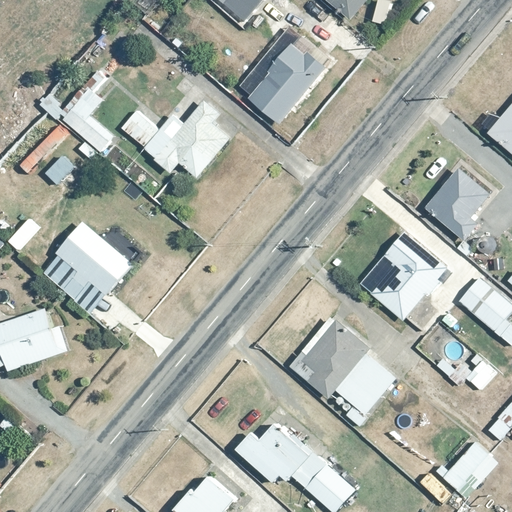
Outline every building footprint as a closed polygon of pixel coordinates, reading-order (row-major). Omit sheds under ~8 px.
[(225,0),(249,21),(267,0),(225,0)] [(335,0),(356,18),(371,0),(335,0)] [(339,62),(296,25),(273,51),(243,86),(285,123),(339,62)] [(65,116),(90,137),(83,146),(97,157),(104,149),(106,150),(118,134),(94,114),(108,98),(102,93),(111,83),(100,74),(86,90),(65,116)] [(66,100),(51,90),(38,109),(53,119),(66,100)] [(127,127),(150,146),(148,148),(176,171),(184,162),(185,161),(203,176),(236,137),(216,120),(224,111),(210,99),(191,122),(180,113),(166,130),(141,110),(127,127)] [(511,111),(495,132),(511,145),(511,111)] [(442,180),(447,183),(429,205),(470,239),(484,222),(477,216),(490,200),(499,190),(460,158),(442,180)] [(140,262),(90,219),(63,251),(85,270),(79,276),(90,286),(96,279),(113,294),(140,262)] [(409,318),(432,292),(434,293),(446,279),(444,278),(453,267),(410,230),(391,252),(403,263),(378,291),(409,318)] [(511,315),(511,298),(484,275),(464,299),(511,340),(511,318),(511,317),(511,315)] [(60,328),(52,305),(6,322),(0,324),(0,368),(11,364),(12,364),(15,370),(60,354),(74,349),(66,326),(60,328)] [(306,350),(310,353),(299,367),(334,396),(341,388),(341,389),(371,414),(402,377),(372,352),(376,347),(365,338),(336,314),(306,350)] [(502,372),(490,361),(487,358),(478,369),(483,374),(477,380),(487,388),(502,372)] [(448,359),(441,367),(464,387),(478,371),(466,360),(459,368),(448,359)] [(506,439),(511,432),(511,403),(492,427),(506,439)] [(298,432),(295,435),(280,422),(268,436),(259,429),(243,448),(280,481),(288,472),(294,478),(298,474),(340,511),(361,487),(298,432)] [(500,458),(479,440),(453,470),(446,464),(441,470),(463,488),(477,471),(484,477),(500,458)] [(215,473),(199,489),(196,486),(179,504),(187,511),(231,511),(229,510),(241,497),(215,473)]
